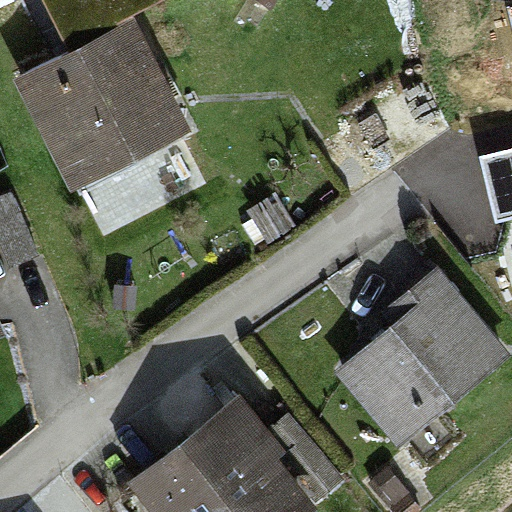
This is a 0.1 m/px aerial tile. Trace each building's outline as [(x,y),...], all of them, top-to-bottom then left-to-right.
[(37,0),(66,55),(122,26),(172,0),(37,0)] [(180,140),(122,26),(66,55),(11,83),(70,197),(180,140)] [(511,148),(480,156),(496,222),(511,217),(511,148)] [(432,285),(335,370),(399,443),(497,358),(432,285)] [(304,511),(232,416),(131,491),(146,511),(304,511)]
